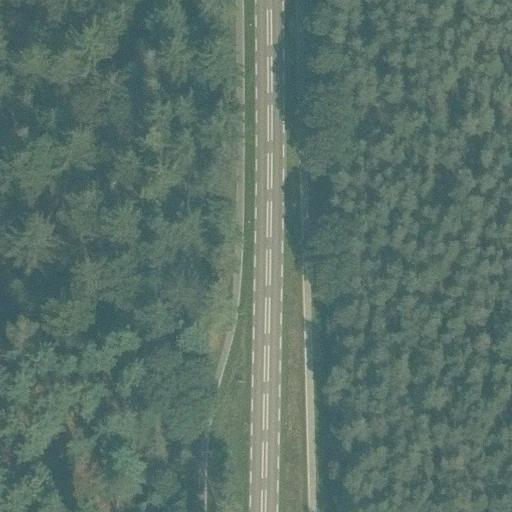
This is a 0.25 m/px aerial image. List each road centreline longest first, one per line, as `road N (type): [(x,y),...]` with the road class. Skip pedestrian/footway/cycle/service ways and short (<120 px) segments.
road 1 (primary): [(256,511),(259,0)]
road 2 (track): [(511,128),(258,141)]
